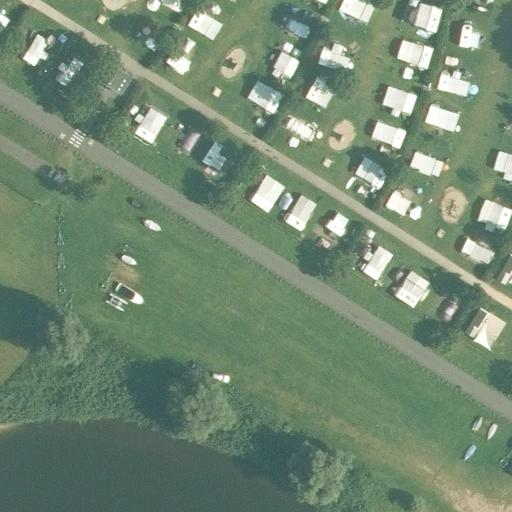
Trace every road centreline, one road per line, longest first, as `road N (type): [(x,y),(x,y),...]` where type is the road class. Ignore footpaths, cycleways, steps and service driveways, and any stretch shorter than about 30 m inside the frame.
road 1 (unclassified): [(511,412),(0,91)]
road 2 (track): [(511,2),(472,145),(437,188),(415,243)]
road 3 (track): [(394,0),(360,100),(360,141),(334,191)]
road 4 (track): [(264,0),(187,98)]
